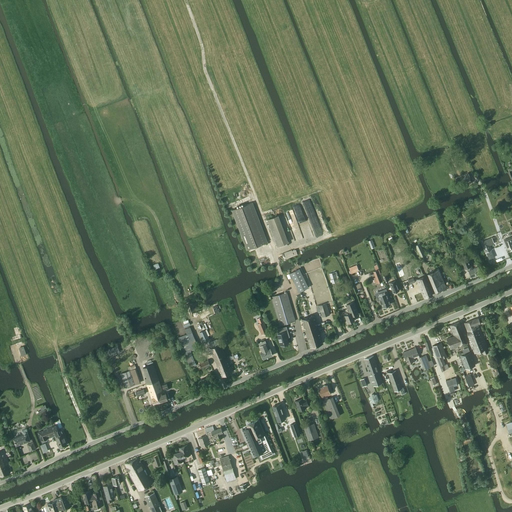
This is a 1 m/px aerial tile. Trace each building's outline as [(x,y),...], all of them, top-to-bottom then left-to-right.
[(466,185),(473,182),(470,177),(464,180),(466,185)] [(253,202),(233,209),(248,249),(268,242),(253,202)] [(278,215),(267,219),(277,246),(288,242),(278,215)] [(511,236),(503,240),(504,242),(507,248),(510,247),(511,250),(511,249),(511,236)] [(492,238),(481,242),(486,252),(491,250),(489,245),(494,243),(493,241),(492,238)] [(415,246),(420,257),(425,255),(420,243),(415,246)] [(295,256),(294,254),(297,253),(296,250),(293,251),(292,250),(285,253),(287,258),(295,256)] [(462,261),(460,262),(462,265),(464,264),(466,269),(467,268),(469,267),(470,270),(468,270),(471,277),(481,273),(478,266),(473,269),(471,266),(467,259),(462,261)] [(291,272),(290,273),(299,292),(309,287),(300,268),(298,269),(291,272)] [(436,291),(446,287),(439,268),(428,273),(436,291)] [(373,271),(378,282),(383,281),(379,269),(373,271)] [(335,272),(329,273),(332,283),(338,282),(335,272)] [(424,298),(433,295),(426,276),(417,279),(424,298)] [(389,283),(393,293),(399,290),(395,280),(389,283)] [(375,294),(378,300),(380,300),(382,307),(390,304),(388,297),(389,297),(386,290),(375,294)] [(280,325),(295,321),(287,292),(271,297),(280,325)] [(353,317),(358,314),(353,302),(346,305),(350,313),(345,315),(348,323),(354,320),(353,317)] [(322,317),(330,315),(327,303),(319,305),(322,317)] [(311,316),(302,319),(309,341),(321,338),(314,315),(311,316)] [(261,317),(256,319),(262,334),(267,332),(261,317)] [(468,338),(481,333),(478,326),(481,325),(480,323),(478,318),(464,324),(467,333),(467,334),(468,338)] [(459,322),(450,325),(454,336),(455,337),(464,334),(459,322)] [(187,334),(178,338),(189,368),(195,365),(192,356),(193,356),(192,353),(191,350),(198,347),(190,327),(185,329),(187,334)] [(282,332),(277,334),(281,346),(289,343),(286,336),(289,335),(287,328),(281,330),(282,332)] [(205,330),(200,332),(204,342),(209,340),(205,330)] [(487,348),(481,333),(468,338),(475,353),(482,350),(484,354),(488,352),(487,349),(487,348)] [(454,336),(447,339),(451,349),(467,342),(464,334),(455,337),(454,336)] [(322,344),(321,338),(309,341),(310,347),(322,344)] [(219,370),(229,366),(220,344),(219,344),(217,339),(210,342),(211,347),(210,348),(219,370)] [(270,348),(269,349),(266,343),(259,346),(261,352),(263,359),(273,355),(270,348)] [(432,346),(442,371),(445,370),(444,365),(446,364),(443,359),(447,357),(446,354),(441,343),(432,346)] [(117,346),(108,349),(111,356),(119,352),(117,346)] [(413,357),(419,355),(416,347),(403,352),(407,363),(414,361),(413,357)] [(470,352),(461,356),(466,369),(467,368),(468,371),(474,369),(473,366),(475,365),(470,352)] [(157,392),(162,390),(151,356),(141,359),(143,367),(147,378),(145,379),(154,404),(160,402),(159,400),(158,400),(157,396),(158,396),(157,392)] [(373,356),(364,359),(374,386),(382,383),(373,356)] [(422,356),(419,358),(421,363),(423,362),(426,369),(428,368),(431,367),(430,366),(429,361),(428,360),(424,361),(422,356)] [(202,357),(198,359),(198,360),(200,364),(201,366),(202,368),(208,366),(210,365),(208,360),(206,361),(204,361),(202,357)] [(229,366),(219,370),(222,376),(231,372),(229,366)] [(121,373),(124,382),(126,388),(135,384),(130,370),(121,373)] [(396,371),(388,373),(394,391),(402,388),(400,384),(395,386),(393,380),(398,379),(396,371)] [(455,377),(446,381),(450,392),(455,390),(453,386),(453,384),(457,382),(455,377)] [(327,396),(330,394),(327,385),(326,385),(325,385),(323,385),(323,386),(319,388),(322,397),(324,397),(324,400),(328,398),(327,396)] [(136,392),(137,396),(142,395),(142,397),(146,395),(144,389),(136,392)] [(163,393),(162,390),(157,392),(158,396),(157,396),(158,400),(159,400),(160,402),(168,399),(166,393),(165,394),(164,392),(163,393)] [(372,394),(369,398),(371,402),(376,403),(379,399),(377,395),(372,394)] [(325,400),(322,401),(324,405),(334,401),(332,396),(328,398),(325,400)] [(305,407),(308,406),(306,400),(303,401),(303,399),(295,401),(298,411),(305,409),(305,407)] [(280,404),(272,407),(277,419),(284,416),(280,404)] [(256,438),(265,434),(258,419),(246,424),(248,429),(247,430),(250,435),(245,437),(248,444),(257,440),(256,438)] [(296,420),(291,422),(295,430),(299,428),(296,420)] [(308,440),(312,439),(318,437),(313,424),(304,427),(308,440)] [(56,426),(47,429),(49,436),(55,433),(56,436),(55,436),(59,447),(67,445),(62,431),(58,433),(58,432),(56,426)] [(14,437),(16,445),(27,441),(28,444),(30,451),(36,449),(34,442),(33,442),(32,439),(31,439),(28,432),(29,432),(27,428),(22,430),(24,434),(14,437)] [(213,440),(214,442),(215,441),(214,438),(216,438),(217,440),(222,438),(220,433),(223,433),(221,428),(206,433),(207,435),(209,441),(211,441),(213,440)] [(47,429),(38,432),(41,441),(48,438),(47,436),(49,436),(47,429)] [(207,435),(198,438),(201,446),(210,443),(214,442),(213,440),(211,441),(209,441),(207,435)] [(187,445),(179,447),(180,450),(182,457),(185,456),(187,457),(189,456),(189,455),(190,455),(187,445)] [(180,450),(172,453),(175,464),(176,463),(177,464),(179,463),(179,462),(183,461),(182,457),(180,450)] [(0,476),(10,473),(2,451),(0,451),(0,476)] [(227,481),(236,478),(228,455),(220,458),(227,481)] [(139,490),(152,483),(139,458),(125,464),(139,490)] [(197,471),(203,485),(211,482),(205,468),(197,471)] [(113,485),(121,483),(119,476),(112,478),(113,485)] [(172,478),(169,479),(175,494),(183,491),(177,476),(172,478)] [(103,486),(107,499),(108,502),(112,501),(111,498),(115,497),(112,484),(103,486)] [(94,508),(103,505),(102,498),(101,498),(99,492),(93,493),(94,495),(91,496),(90,491),(83,493),(85,503),(92,501),(94,508)] [(162,511),(154,493),(145,497),(151,511),(162,511)] [(57,498),(61,511),(63,511),(66,511),(67,511),(67,509),(68,507),(71,506),(67,495),(57,498)] [(61,511),(57,498),(53,500),(54,501),(53,502),(51,503),(48,503),(47,503),(50,511),(54,511),(55,511),(61,511)]
